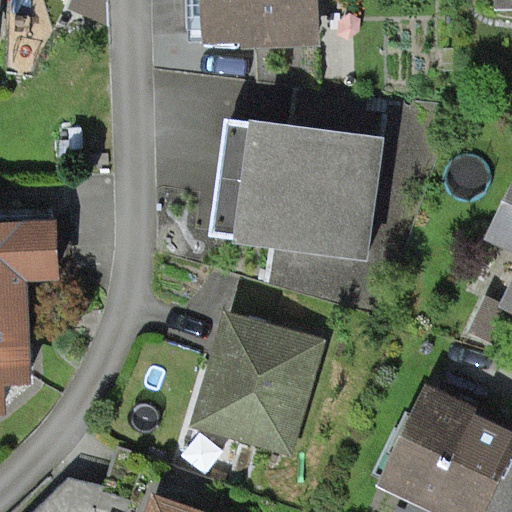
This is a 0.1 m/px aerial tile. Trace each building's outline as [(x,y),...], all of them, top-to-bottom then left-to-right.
[(316,0),(195,0),(199,62),(320,55),(316,0)] [(511,0),(495,0),(496,14),(511,13),(511,0)] [(388,151),(244,134),(230,252),(374,269),(388,151)] [(511,169),(477,251),(511,266),(511,296),(496,334),(511,341),(511,169)] [(61,224),(0,230),(0,421),(4,421),(2,399),(45,394),(35,303),(69,299),(61,224)] [(350,357),(232,323),(198,443),(316,477),(350,357)] [(509,511),(511,507),(511,452),(417,411),(376,502),(399,511),(509,511)]
